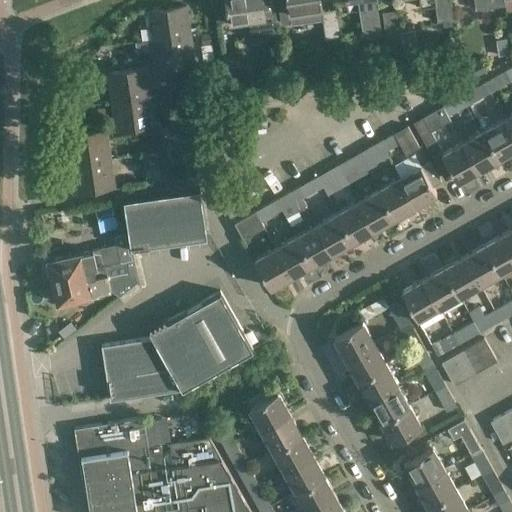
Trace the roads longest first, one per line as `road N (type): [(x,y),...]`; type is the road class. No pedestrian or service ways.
road 1 (residential): [(302,339),(255,291),(208,192),(230,119),(224,94)]
road 2 (residential): [(511,192),(313,304),(302,317),(302,339)]
road 3 (residential): [(302,339),(305,361),(387,511)]
road 4 (primary): [(26,511),(0,328)]
